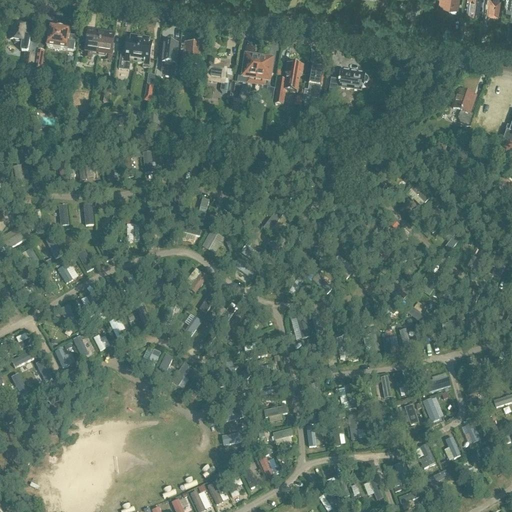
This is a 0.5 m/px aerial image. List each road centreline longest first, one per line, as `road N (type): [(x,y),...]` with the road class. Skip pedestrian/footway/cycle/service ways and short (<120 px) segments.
road 1 (track): [(29,319),(67,381),(144,341),(198,355),(252,293)]
road 2 (tertiary): [(405,45),(114,0)]
